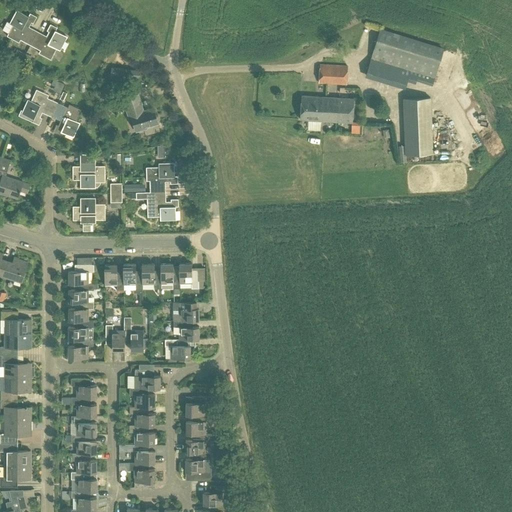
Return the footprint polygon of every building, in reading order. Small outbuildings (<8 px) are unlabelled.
[(30,45),(37,32),(28,27),(31,22),(33,23),(36,17),(29,13),(28,16),(16,10),(9,23),(7,22),(2,30),(8,33),(7,36),(19,43),(20,39),(30,45)] [(60,50),(67,37),(55,31),(57,27),(50,24),(46,30),(48,31),(45,36),(37,32),(30,45),(40,50),(39,53),(51,59),(57,48),(60,50)] [(432,85),(443,50),(380,29),(366,75),(395,84),(396,81),(407,84),(407,81),(415,83),(416,80),(432,85)] [(22,60),(26,54),(17,49),(14,56),(22,60)] [(26,54),(22,60),(28,63),(31,57),(26,54)] [(346,84),(347,67),(320,65),(319,83),(346,84)] [(138,83),(140,73),(133,72),(120,70),(113,69),(111,79),(138,83)] [(52,117),(58,103),(47,98),(49,95),(36,89),(31,100),(27,99),(21,113),(34,119),(33,122),(39,125),(43,118),(41,117),(43,112),(52,117)] [(135,131),(159,124),(154,108),(143,111),(138,94),(124,99),(129,116),(131,116),(135,131)] [(353,99),(338,98),(302,96),(300,119),(352,123),(353,99)] [(407,157),(407,156),(433,155),(430,98),(404,99),(406,146),(400,147),(400,157),(407,157)] [(77,121),(82,110),(70,104),(68,108),(58,103),(52,117),(61,121),(59,125),(57,124),(53,132),(60,135),(62,132),(74,137),(80,123),(77,121)] [(359,133),(360,123),(352,123),(351,133),(359,133)] [(96,188),(96,187),(97,187),(100,184),(100,180),(105,180),(105,166),(96,166),(96,155),(80,153),(80,166),(73,166),(73,180),(80,180),(80,188),(96,188)] [(0,192),(17,199),(20,192),(27,194),(30,184),(23,182),(5,176),(10,160),(2,157),(0,161),(0,192)] [(150,192),(165,192),(165,182),(170,182),(170,184),(177,184),(177,176),(174,177),(174,163),(158,164),(158,167),(146,168),(146,181),(149,181),(150,192)] [(110,193),(122,193),(122,183),(110,183),(110,193)] [(165,192),(150,192),(131,193),(131,199),(147,199),(147,217),(160,217),(160,220),(175,220),(175,207),(178,207),(178,199),(170,199),(170,202),(165,202),(165,192)] [(122,193),(110,193),(110,202),(116,202),(116,206),(122,206),(122,202),(122,193)] [(96,220),(105,220),(105,206),(96,206),(96,198),(80,198),(80,206),(73,206),(73,220),(80,220),(80,223),(96,223),(96,220)] [(12,262),(7,260),(1,279),(4,280),(5,276),(21,281),(27,261),(14,257),(12,262)] [(92,265),(92,258),(92,257),(77,257),(77,265),(75,265),(75,271),(68,271),(68,284),(75,284),(88,284),(88,283),(89,272),(94,272),(94,265),(92,265)] [(180,284),(191,284),(192,289),(198,289),(204,288),(203,281),(205,281),(205,280),(205,279),(205,267),(192,268),(192,263),(179,264),(179,270),(179,284),(180,284)] [(142,285),(142,271),(136,271),(135,264),(123,265),(123,267),(123,285),(124,285),(135,285),(136,290),(135,293),(143,293),(143,290),(143,285),(142,285)] [(161,284),(160,270),(154,270),(154,264),(142,264),(142,271),(142,285),(143,285),(154,284),(154,289),(157,289),(157,294),(161,294),(161,289),(161,284)] [(179,284),(179,270),(173,270),(173,264),(160,264),(160,270),(161,284),(173,284),(173,289),(180,289),(180,284),(179,284)] [(123,285),(123,267),(117,267),(117,265),(104,265),(105,285),(117,285),(117,290),(117,292),(124,292),(124,290),(124,285),(123,285)] [(94,284),(94,283),(88,283),(88,284),(75,284),(74,290),(68,290),(68,302),(75,302),(88,303),(88,302),(89,290),(94,290),(94,289),(98,289),(98,284),(94,284)] [(94,309),(94,302),(88,302),(88,303),(75,302),(74,309),(68,309),(68,321),(74,321),(88,321),(88,320),(89,309),(94,309)] [(192,308),(192,302),(173,302),(174,321),(179,321),(192,321),(199,321),(199,308),(192,308)] [(1,320),(1,326),(5,326),(5,333),(30,333),(30,319),(18,319),(18,311),(1,311),(1,320)] [(124,325),(124,330),(125,330),(125,344),(131,344),(131,351),(144,351),(144,330),(131,330),(131,325),(131,317),(124,317),(124,325)] [(93,328),(93,320),(88,320),(88,321),(74,321),(74,327),(68,327),(68,340),(74,340),(88,340),(88,339),(92,339),(93,328)] [(174,321),(174,328),(174,331),(175,333),(179,333),(179,339),(179,340),(184,340),(192,340),(199,340),(199,327),(192,327),(192,321),(179,321),(174,321)] [(125,330),(124,330),(113,330),(113,325),(105,325),(106,344),(112,344),(112,351),(125,351),(125,344),(125,330)] [(30,347),(30,333),(5,333),(5,346),(1,346),(1,347),(0,346),(0,354),(18,355),(18,347),(30,347)] [(93,339),(92,339),(88,339),(88,340),(74,340),(74,346),(68,346),(68,358),(88,358),(88,347),(93,347),(93,339)] [(184,340),(179,340),(179,339),(165,339),(165,347),(170,347),(170,359),(190,358),(190,345),(184,346),(184,340)] [(0,366),(4,366),(4,377),(30,377),(30,375),(33,375),(33,367),(30,367),(30,363),(18,363),(18,355),(0,354),(0,366)] [(154,370),(154,365),(154,364),(139,364),(139,370),(135,370),(135,377),(134,377),(134,388),(141,388),(145,389),(149,389),(160,389),(160,376),(154,376),(154,370)] [(0,390),(0,399),(18,399),(18,391),(30,391),(30,377),(4,377),(4,390),(0,390)] [(71,379),(71,386),(76,386),(76,397),(77,397),(77,398),(90,398),(93,398),(97,398),(97,385),(90,385),(87,385),(87,379),(71,379)] [(130,388),(130,395),(135,395),(135,407),(145,407),(149,407),(155,407),(155,395),(149,395),(145,395),(145,389),(141,388),(134,388),(130,388)] [(77,397),(76,397),(71,397),(71,405),(76,405),(76,416),(77,416),(77,417),(87,417),(90,417),(97,417),(97,404),(90,404),(90,398),(77,398),(77,397)] [(206,415),(211,415),(211,397),(192,397),(192,403),(185,403),(185,415),(192,416),(197,415),(206,415)] [(5,421),(30,421),(30,407),(18,407),(18,399),(0,399),(0,408),(5,408),(5,421)] [(130,407),(130,414),(135,414),(135,425),(136,425),(136,426),(145,426),(149,426),(155,426),(155,413),(149,413),(145,413),(145,407),(135,407),(130,407)] [(185,421),(185,434),(192,434),(196,434),(206,434),(206,422),(211,422),(211,415),(206,415),(197,415),(197,421),(192,421),(185,421)] [(71,416),(71,423),(76,423),(76,435),(77,435),(77,436),(87,436),(90,436),(97,436),(97,423),(90,423),(87,423),(87,417),(77,417),(77,416),(76,416),(71,416)] [(0,443),(18,443),(18,435),(30,435),(30,421),(5,421),(5,434),(0,434),(0,443)] [(130,425),(130,432),(135,433),(135,444),(135,445),(149,445),(152,445),(155,445),(155,432),(149,432),(145,432),(145,426),(136,426),(136,425),(135,425),(130,425)] [(185,440),(185,453),(192,453),(196,453),(206,453),(206,452),(206,453),(206,441),(211,441),(213,441),(213,440),(223,440),(223,434),(213,434),(211,434),(206,434),(196,434),(196,440),(192,440),(185,440)] [(71,435),(71,442),(76,442),(76,453),(77,453),(77,454),(87,454),(90,454),(97,454),(97,442),(90,442),(87,442),(87,436),(77,436),(77,435),(76,435),(71,435)] [(18,443),(0,443),(0,442),(0,451),(5,452),(5,465),(30,465),(30,451),(17,451),(18,443)] [(135,451),(135,463),(136,463),(145,463),(149,463),(155,463),(155,451),(152,451),(149,451),(149,445),(135,445),(135,451)] [(185,459),(185,472),(206,472),(211,472),(211,460),(211,453),(206,453),(206,452),(206,453),(196,453),(196,459),(192,459),(185,459)] [(71,453),(71,461),(76,461),(76,472),(76,473),(90,473),(97,473),(97,460),(90,460),(87,460),(87,454),(77,454),(77,453),(76,453),(71,453)] [(130,463),(130,470),(135,470),(135,482),(155,482),(155,469),(149,469),(145,469),(145,463),(136,463),(135,463),(130,463)] [(5,465),(5,478),(0,478),(0,486),(17,487),(17,478),(30,478),(30,465),(5,465)] [(76,473),(76,472),(71,472),(71,479),(76,479),(76,491),(87,491),(90,491),(97,491),(97,479),(90,479),(90,473),(76,473)] [(203,492),(203,505),(210,505),(214,505),(223,505),(223,504),(223,493),(228,493),(228,486),(228,484),(222,484),(222,486),(214,486),(214,492),(209,492),(203,492)] [(8,511),(6,511),(20,511),(20,509),(17,497),(24,496),(24,490),(9,490),(2,490),(4,494),(7,497),(10,497),(11,501),(6,502),(8,511)] [(71,491),(71,498),(76,498),(76,510),(77,510),(77,511),(86,510),(90,510),(97,510),(97,498),(90,498),(87,498),(87,491),(76,491),(71,491)]
